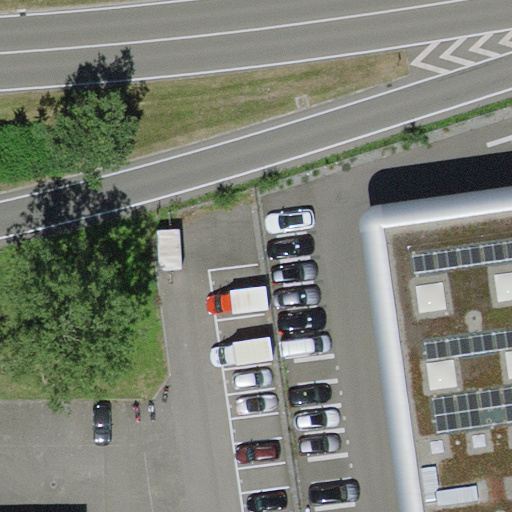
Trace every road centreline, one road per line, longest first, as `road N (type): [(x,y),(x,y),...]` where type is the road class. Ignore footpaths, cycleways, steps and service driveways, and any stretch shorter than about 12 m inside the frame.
road 1 (primary): [(0,205),(320,130),(511,68)]
road 2 (unknown): [(327,511),(307,314),(327,269),(360,241),(416,221),(511,203)]
road 3 (primary): [(0,51),(62,51),(425,0)]
